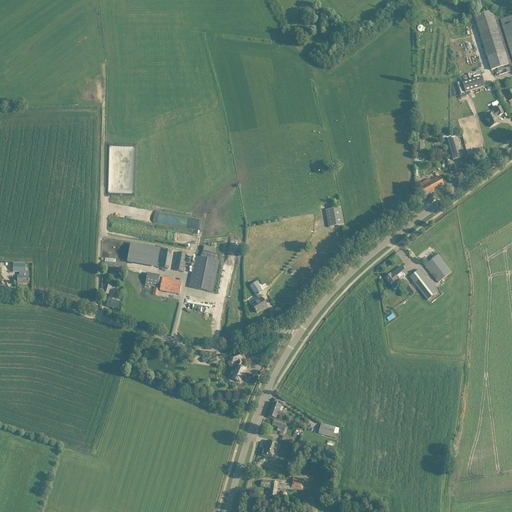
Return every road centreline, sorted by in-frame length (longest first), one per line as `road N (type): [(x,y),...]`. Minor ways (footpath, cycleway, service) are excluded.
road 1 (secondary): [(297,337),(364,260),(511,150)]
road 2 (unclassified): [(95,316),(104,63)]
road 3 (unclassified): [(297,337),(279,329),(214,349),(95,316)]
road 4 (secondary): [(226,511),(253,422),(297,337)]
